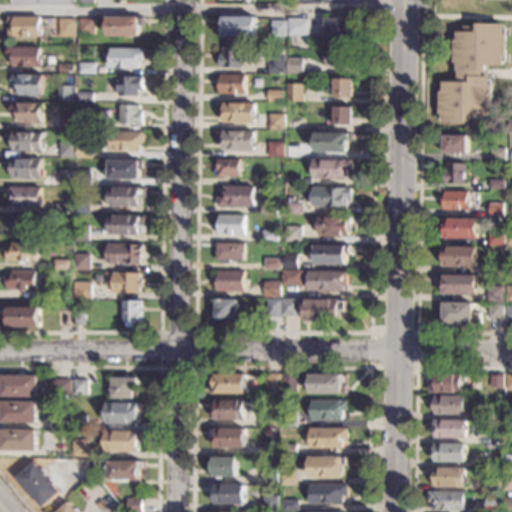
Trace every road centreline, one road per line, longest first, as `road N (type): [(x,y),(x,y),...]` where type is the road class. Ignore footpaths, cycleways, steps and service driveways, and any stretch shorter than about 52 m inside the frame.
road 1 (residential): [(175,511),(184,0)]
road 2 (residential): [(511,351),(0,352)]
road 3 (secondary): [(395,511),(406,9)]
